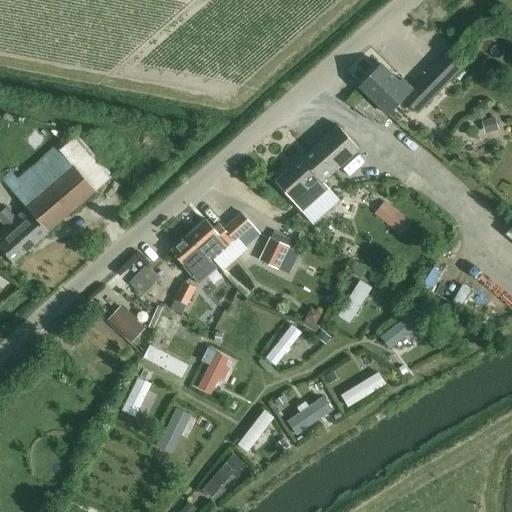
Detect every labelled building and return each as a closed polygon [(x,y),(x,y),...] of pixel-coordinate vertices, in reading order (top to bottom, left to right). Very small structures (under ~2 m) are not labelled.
[(417,114),(448,83),(461,70),(445,55),(427,75),(412,89),(402,79),(400,82),(382,65),(360,87),(388,115),(403,100),(417,114)] [(387,118),(379,111),(353,91),(345,102),(371,121),(373,118),(381,124),(387,118)] [(494,117),(481,121),(485,133),(497,129),(494,117)] [(338,125),(275,181),(293,202),(302,212),(327,189),(322,182),(359,149),(338,125)] [(0,230),(0,248),(11,262),(112,177),(77,136),(59,152),(58,151),(20,183),(11,172),(2,179),(26,207),(15,217),(6,207),(0,212),(0,221),(4,227),(0,230)] [(240,187),(239,168),(214,169),(215,188),(240,187)] [(351,186),(348,200),(361,204),(365,190),(351,186)] [(410,223),(384,201),(374,214),(400,235),(410,223)] [(260,234),(252,226),(253,225),(242,213),(225,229),(220,223),(214,228),(207,219),(189,235),(210,259),(233,240),(234,241),(237,239),(245,247),(260,234)] [(210,260),(210,259),(189,235),(171,250),(185,267),(199,283),(206,277),(200,269),(210,260)] [(269,238),(259,259),(281,270),(289,274),(300,252),(292,248),(269,238)] [(82,253),(95,268),(110,255),(97,240),(82,253)] [(146,265),(129,283),(143,296),(159,278),(146,265)] [(358,266),(353,274),(362,278),(366,270),(358,266)] [(185,306),(195,287),(184,281),(175,300),(185,306)] [(356,284),(335,320),(350,329),(372,293),(356,284)] [(120,307),(108,319),(131,340),(142,328),(120,307)] [(213,313),(206,319),(212,326),(219,320),(213,313)] [(231,314),(228,352),(244,352),(248,314),(231,314)] [(407,314),(377,335),(387,351),(420,331),(407,314)] [(164,318),(158,328),(166,333),(172,322),(164,318)] [(305,319),(302,324),(316,332),(319,326),(315,324),(305,319)] [(290,325),(263,360),(275,371),(303,334),(290,325)] [(436,326),(431,331),(437,338),(443,332),(436,326)] [(322,330),(316,337),(325,344),(330,338),(322,330)] [(216,333),(214,343),(221,344),(223,334),(216,333)] [(210,367),(199,389),(211,395),(220,378),(225,381),(231,369),(226,366),(230,359),(208,347),(201,362),(210,367)] [(148,348),(140,361),(178,381),(187,365),(148,348)] [(403,366),(398,369),(402,376),(407,373),(403,366)] [(53,368),(44,376),(57,391),(66,384),(53,368)] [(143,370),(140,376),(145,379),(149,373),(143,370)] [(331,373),(323,378),(328,385),(336,380),(331,373)] [(377,373),(336,397),(344,413),(384,385),(377,373)] [(134,379),(116,418),(139,429),(158,390),(134,379)] [(283,395),(275,401),(279,407),(287,401),(283,395)] [(321,399),(284,423),(294,437),(330,414),(321,399)] [(233,401),(229,407),(234,410),(238,403),(233,401)] [(191,409),(169,447),(186,457),(208,418),(191,409)] [(259,413),(234,447),(245,457),(272,420),(259,413)] [(339,413),(333,417),(336,421),(342,417),(339,413)] [(268,455),(285,442),(276,429),(258,442),(268,455)] [(233,456),(227,462),(237,471),(242,464),(233,456)] [(220,459),(194,485),(210,499),(235,473),(220,459)]
